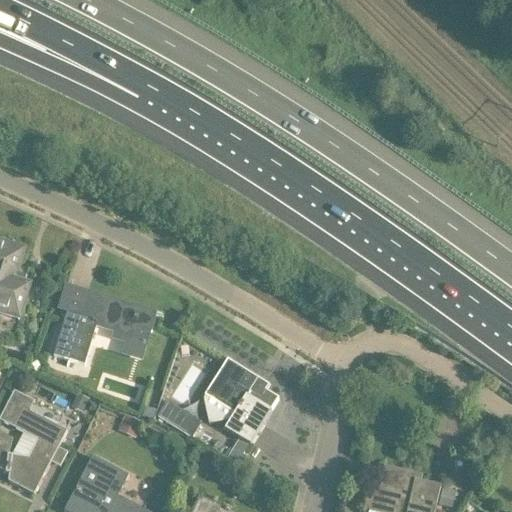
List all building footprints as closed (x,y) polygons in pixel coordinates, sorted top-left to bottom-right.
[(0,319),(12,323),(13,320),(18,322),(29,289),(13,284),(22,253),(0,246),(0,319)] [(95,331),(112,336),(146,346),(155,317),(87,297),(80,320),(66,316),(53,359),(84,368),(95,331)] [(254,387),(257,382),(227,363),(207,394),(237,413),(229,425),(224,433),(250,449),(272,414),(271,414),(278,402),(254,387)] [(11,441),(0,435),(0,471),(5,475),(5,477),(9,477),(8,485),(33,498),(66,435),(29,415),(34,405),(14,395),(0,421),(0,424),(37,444),(28,461),(9,458),(11,441)] [(167,404),(157,419),(175,430),(184,415),(167,404)] [(124,511),(114,506),(128,479),(91,460),(64,511),(124,511)] [(383,469),(378,489),(374,488),(369,507),(390,511),(434,511),(440,489),(404,480),(405,474),(383,469)] [(224,511),(198,500),(192,511),(224,511)]
